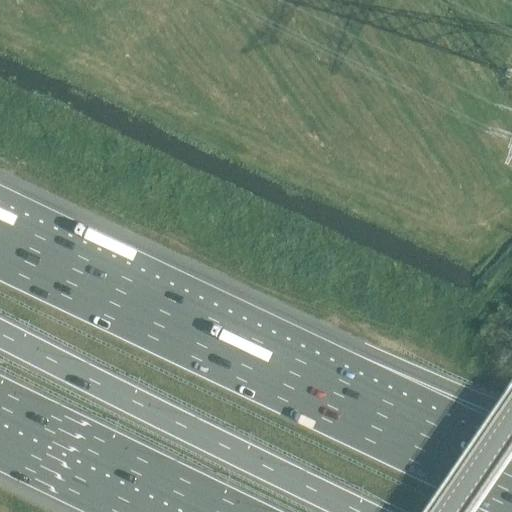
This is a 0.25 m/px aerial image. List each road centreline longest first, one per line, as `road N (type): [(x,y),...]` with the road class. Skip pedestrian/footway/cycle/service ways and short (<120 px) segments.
road 1 (motorway): [(511,483),(0,237)]
road 2 (unknown): [(503,434),(0,195)]
road 3 (motorway): [(0,331),(362,511)]
road 4 (motorway): [(0,425),(175,511)]
